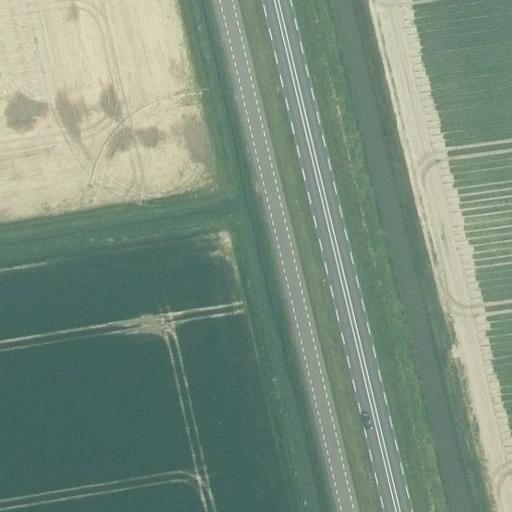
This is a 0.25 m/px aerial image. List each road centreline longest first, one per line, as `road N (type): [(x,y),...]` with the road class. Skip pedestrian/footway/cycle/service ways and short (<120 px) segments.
road 1 (unclassified): [(346,511),(225,0)]
road 2 (primary): [(396,511),(275,0)]
road 3 (track): [(447,312),(373,0)]
